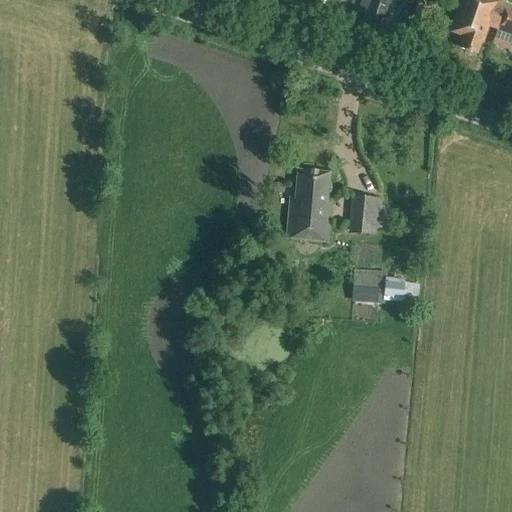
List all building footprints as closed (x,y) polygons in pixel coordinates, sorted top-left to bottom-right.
[(362,0),(358,13),(366,15),(364,19),(380,25),(387,4),(391,6),(393,0),(362,0)] [(501,17),(493,14),(496,5),(479,0),(461,0),(450,33),(462,38),(458,49),(476,56),(480,44),(482,45),(488,27),(497,30),(496,31),(511,36),(511,10),(504,8),(501,17)] [(286,240),(327,243),(331,204),(326,204),(329,175),(297,172),(294,201),(289,200),(286,240)] [(274,184),(273,194),(283,195),(284,185),(274,184)] [(351,197),(348,235),(374,237),(375,230),(386,230),(388,208),(380,208),(381,200),(351,197)] [(352,272),(352,289),(385,291),(386,283),(386,277),(386,273),(352,272)]
